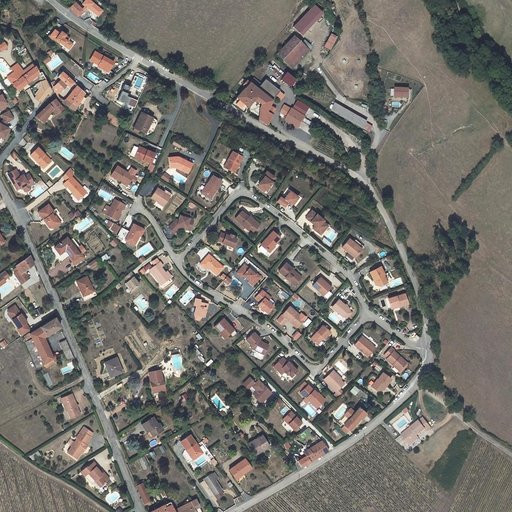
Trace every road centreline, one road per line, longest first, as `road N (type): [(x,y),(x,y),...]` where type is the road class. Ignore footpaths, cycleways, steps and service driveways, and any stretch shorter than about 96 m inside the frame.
road 1 (unclassified): [(429,353),(429,327),(407,262),(374,194),(346,169),(107,41),(51,0)]
road 2 (unclassified): [(140,511),(37,257),(0,188)]
road 3 (residential): [(368,314),(348,277),(244,194),(176,265)]
road 4 (unclassified): [(236,511),(363,432),(416,384),(429,353)]
road 5 (residential): [(176,265),(309,368),(323,364),(368,314)]
